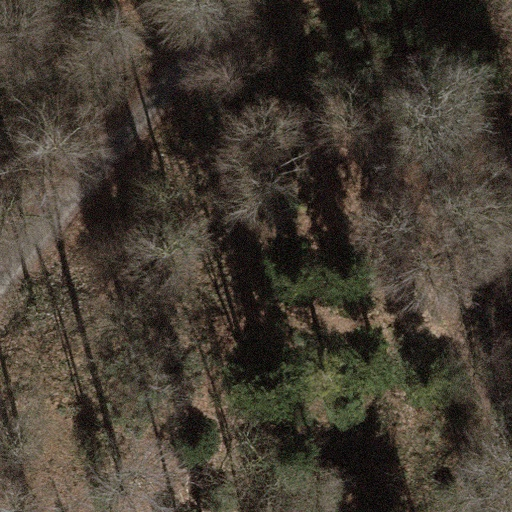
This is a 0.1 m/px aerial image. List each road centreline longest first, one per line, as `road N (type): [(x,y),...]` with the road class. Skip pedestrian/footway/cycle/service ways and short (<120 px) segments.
road 1 (track): [(155,91),(0,281)]
road 2 (track): [(155,91),(235,0)]
